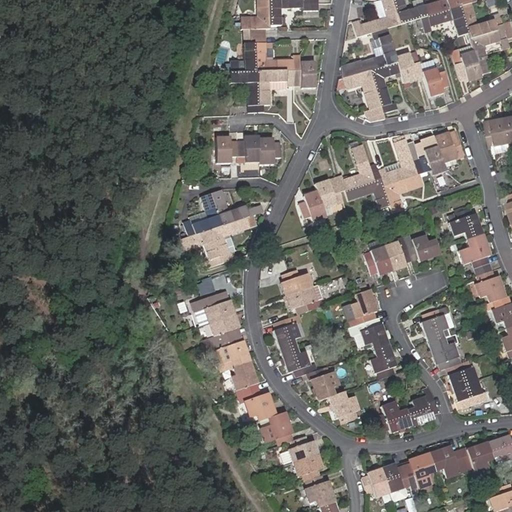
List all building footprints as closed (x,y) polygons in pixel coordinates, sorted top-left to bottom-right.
[(265,61),(265,43),(264,30),(268,29),(269,27),(277,27),(277,9),(302,8),(302,12),(318,11),(317,0),(255,0),(256,18),(239,19),(239,30),(249,30),(250,44),(242,44),(243,61),(228,62),(229,84),(249,84),(249,114),(263,114),(262,107),(269,107),(268,83),(286,83),(286,87),(300,87),(300,89),(315,89),(314,62),(300,62),(300,55),(292,55),(293,60),(265,61)] [(444,0),(407,11),(402,0),(379,0),(380,1),(374,3),(378,20),(359,25),(358,21),(351,23),(355,38),(371,34),(373,41),(371,41),(375,58),(340,68),(342,79),(345,90),(362,85),(369,110),(365,112),(367,119),(397,110),(395,103),(390,104),(382,79),(399,73),(403,84),(423,78),(429,98),(443,94),(441,89),(448,87),(444,72),(437,74),(435,68),(422,72),(419,62),(412,64),(409,54),(395,58),(387,29),(420,19),(425,34),(431,32),(430,27),(452,20),(457,37),(467,34),(473,52),(459,56),(461,63),(455,65),(459,80),(465,78),(467,82),(480,78),(480,76),(490,72),(482,47),(511,37),(511,35),(508,22),(494,26),(492,20),(475,24),(469,4),(483,0),(444,0)] [(495,148),(509,146),(511,145),(511,116),(484,121),(486,137),(488,136),(493,135),(495,148)] [(385,175),(384,171),(377,173),(374,165),(367,167),(361,146),(350,149),(358,175),(342,180),(341,176),(334,178),(314,185),(316,192),(302,196),(304,203),(297,205),(302,220),(309,218),(311,222),(325,218),(322,210),(335,206),(342,204),(341,199),(339,193),(344,191),(347,203),(373,194),(378,209),(388,206),(390,214),(402,210),(396,194),(422,185),(419,175),(422,174),(429,172),(431,177),(445,172),(442,163),(456,159),(453,149),(459,147),(455,132),(434,138),(437,147),(423,151),(425,157),(418,159),(415,150),(413,145),(406,147),(404,141),(393,144),(400,164),(401,170),(385,175)] [(230,136),(215,137),(215,164),(230,164),(230,156),(244,156),(244,163),(258,163),(258,166),(272,165),(272,159),(280,159),(279,143),(272,143),(271,138),(258,138),(258,136),(243,136),(244,141),(230,141),(230,136)] [(511,153),(509,146),(495,148),(497,156),(511,153)] [(425,157),(423,151),(422,147),(415,150),(418,159),(425,157)] [(384,169),(384,171),(385,175),(401,170),(400,164),(384,169)] [(511,168),(496,174),(498,180),(511,175),(511,168)] [(511,175),(498,180),(497,180),(498,182),(498,185),(499,186),(511,182),(511,175)] [(228,211),(221,190),(200,198),(207,219),(190,224),(189,220),(182,222),(187,237),(177,241),(181,252),(203,244),(208,261),(204,262),(206,269),(235,260),(233,253),(229,254),(223,237),(249,229),(245,218),(263,212),(261,205),(246,209),(245,205),(228,211)] [(509,359),(511,357),(511,303),(510,304),(507,297),(505,298),(498,277),(494,278),(486,258),(490,256),(475,213),(471,215),(469,208),(447,216),(449,223),(448,223),(452,237),(463,233),(468,248),(458,252),(463,265),(471,262),(478,283),(475,285),(480,298),(487,296),(490,304),(493,303),(495,309),(490,311),(495,324),(501,322),(506,337),(500,339),(505,354),(506,353),(509,359)] [(365,260),(370,275),(376,273),(377,277),(404,268),(403,264),(416,259),(418,263),(439,256),(434,240),(426,243),(424,236),(410,241),(411,244),(398,249),(396,243),(369,252),(371,258),(365,260)] [(297,278),(295,271),(281,276),(283,283),(280,283),(290,311),(295,309),(297,316),(312,311),(310,304),(315,302),(306,275),(303,276),(297,278)] [(225,291),(209,297),(210,300),(223,296),(225,302),(229,301),(225,291)] [(376,313),(369,291),(353,297),(355,304),(349,306),(355,320),(358,319),(362,331),(358,333),(363,346),(370,344),(375,359),(369,361),(373,375),(376,374),(378,380),(393,375),(391,369),(395,367),(380,325),(377,326),(373,314),(376,313)] [(256,384),(242,342),(239,343),(236,336),(234,330),(238,329),(229,301),(225,302),(223,296),(210,300),(209,297),(201,299),(201,303),(203,308),(213,338),(215,343),(217,350),(215,351),(220,365),(230,361),(233,369),(235,368),(237,375),(230,378),(235,392),(241,390),(245,403),(244,403),(249,417),(256,414),(258,422),(267,419),(270,427),(260,430),(265,444),(275,440),(277,447),(290,443),(292,449),(286,452),(296,478),(301,477),(304,483),(305,483),(307,490),(304,491),(308,504),(314,502),(317,511),(335,511),(326,483),(322,484),(319,478),(318,478),(316,472),(321,470),(312,443),(306,445),(304,438),(291,442),(289,435),(291,435),(284,414),(274,417),(266,396),(260,398),(255,385),(256,384)] [(192,311),(203,308),(201,303),(201,299),(189,303),(192,311)] [(421,326),(434,366),(438,365),(440,371),(445,370),(447,376),(446,377),(455,404),(460,403),(462,409),(477,404),(483,402),(481,395),(472,368),(462,371),(460,365),(454,367),(452,360),(456,359),(452,345),(445,347),(443,339),(440,332),(447,330),(443,319),(447,318),(446,316),(444,311),(438,313),(423,318),(425,324),(421,326)] [(453,328),(449,315),(446,316),(447,318),(443,319),(447,330),(453,328)] [(272,332),(287,374),(292,372),(295,379),(306,375),(308,381),(310,381),(317,401),(327,397),(334,419),(338,418),(340,425),(354,420),(352,413),(356,412),(352,398),(345,400),(342,392),(332,396),(330,389),(337,386),(332,373),(323,376),(321,370),(310,374),(307,367),(309,366),(304,353),(297,356),(292,341),(299,338),(294,324),(290,326),(287,319),(273,325),(275,331),(272,332)] [(457,343),(454,335),(443,339),(445,347),(452,345),(457,343)] [(203,341),(205,347),(215,343),(213,338),(203,341)] [(207,354),(215,351),(217,350),(215,343),(205,347),(207,354)] [(432,403),(431,399),(425,401),(424,398),(410,403),(412,410),(405,412),(404,410),(398,413),(395,402),(380,408),(383,416),(376,418),(381,433),(388,431),(389,434),(431,420),(430,417),(436,415),(432,403)] [(366,478),(366,494),(372,492),(375,500),(401,490),(400,485),(413,481),(416,489),(430,484),(426,474),(442,469),(445,479),(458,475),(457,469),(469,464),(473,473),(486,468),(484,462),(499,456),(501,463),(511,458),(511,439),(508,441),(506,436),(465,451),(464,449),(451,454),(449,447),(407,462),(408,466),(395,470),(393,465),(366,474),(367,477),(366,478)] [(511,458),(501,463),(503,468),(511,465),(511,458)] [(489,499),(492,511),(511,511),(511,491),(511,492),(509,485),(494,490),(496,497),(489,499)]
